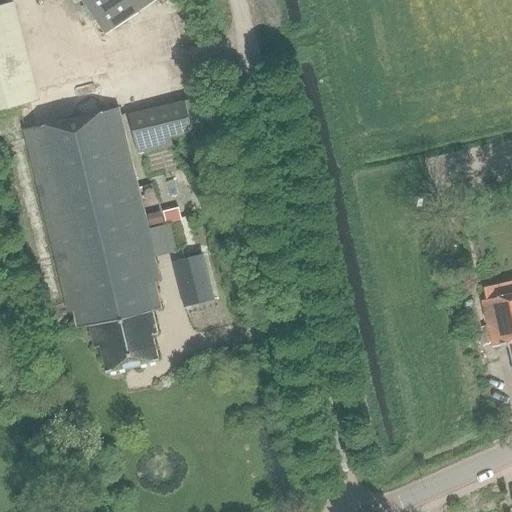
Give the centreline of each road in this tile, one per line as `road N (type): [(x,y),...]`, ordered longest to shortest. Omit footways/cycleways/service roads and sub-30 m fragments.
road 1 (unclassified): [(351,511),(237,0)]
road 2 (secondary): [(386,511),(511,456)]
